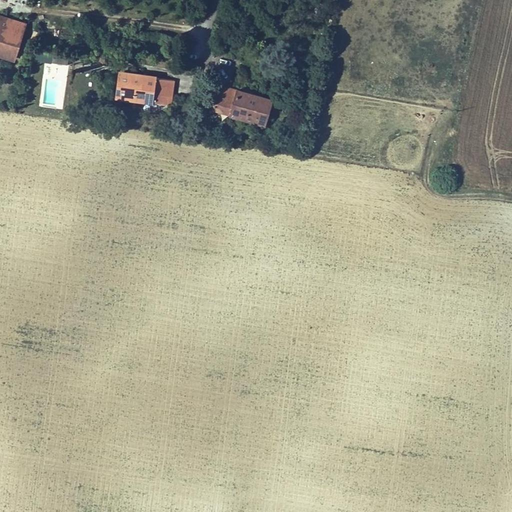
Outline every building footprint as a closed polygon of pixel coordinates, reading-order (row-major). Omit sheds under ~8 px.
[(0,50),(19,56),(30,21),(0,11),(0,50)] [(54,53),(32,52),(31,60),(54,62),(54,53)] [(69,63),(69,54),(54,53),(54,62),(69,63)] [(118,90),(164,101),(166,91),(174,93),(178,78),(160,73),(160,71),(125,63),(118,90)] [(233,93),(234,87),(224,84),(220,96),(235,100),(236,94),(233,93)] [(266,123),(273,98),(234,87),(233,93),(236,94),(235,100),(220,96),(218,104),(216,109),(266,123)]
